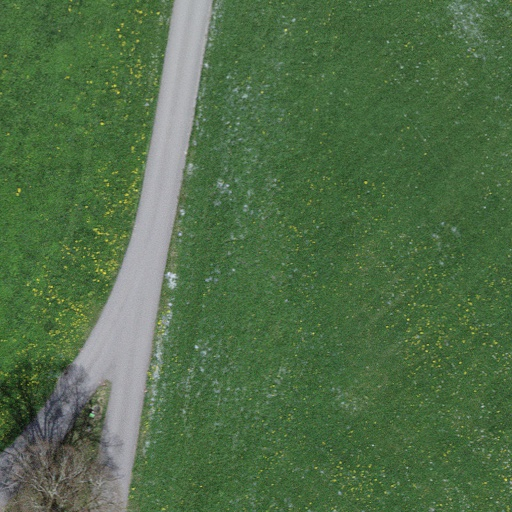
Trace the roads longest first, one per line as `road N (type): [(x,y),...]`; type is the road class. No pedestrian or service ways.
road 1 (unclassified): [(193,0),(141,275)]
road 2 (unclassified): [(0,478),(59,416),(141,275)]
road 3 (unclassified): [(141,275),(108,511)]
